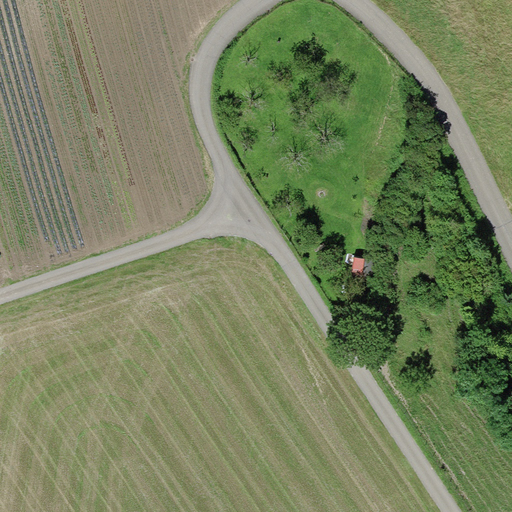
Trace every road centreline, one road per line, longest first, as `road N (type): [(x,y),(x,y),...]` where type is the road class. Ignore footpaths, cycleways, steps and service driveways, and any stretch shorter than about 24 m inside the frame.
road 1 (unclassified): [(238,214),(275,244),(453,511)]
road 2 (unclassified): [(511,234),(416,61),(355,0)]
road 3 (unclassified): [(238,214),(0,301)]
road 4 (unclassified): [(262,0),(223,35),(201,91),(238,214)]
